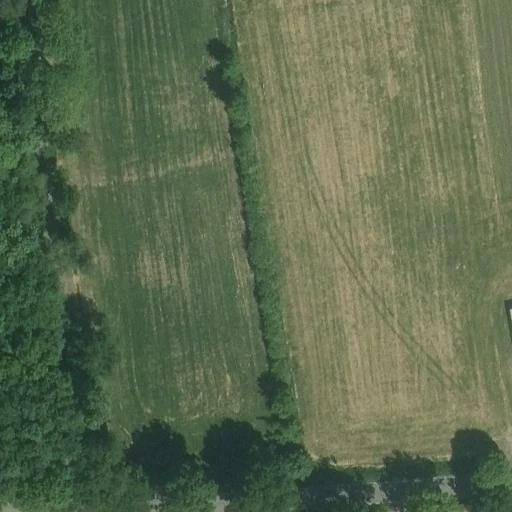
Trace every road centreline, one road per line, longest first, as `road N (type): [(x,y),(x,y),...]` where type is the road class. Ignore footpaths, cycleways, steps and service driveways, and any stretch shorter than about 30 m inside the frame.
road 1 (unknown): [(91,0),(161,508)]
road 2 (secondary): [(83,511),(511,480)]
